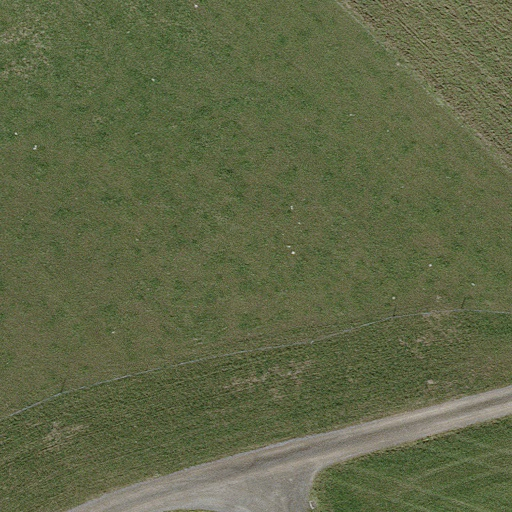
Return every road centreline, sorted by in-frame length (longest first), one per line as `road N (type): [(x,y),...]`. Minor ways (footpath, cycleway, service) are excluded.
road 1 (track): [(511,404),(257,470)]
road 2 (track): [(106,511),(257,470),(281,511)]
